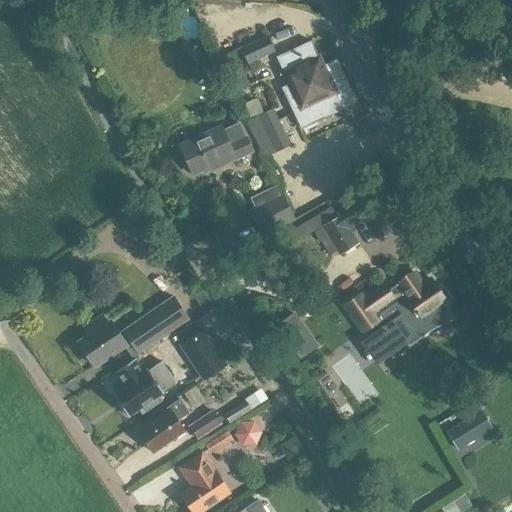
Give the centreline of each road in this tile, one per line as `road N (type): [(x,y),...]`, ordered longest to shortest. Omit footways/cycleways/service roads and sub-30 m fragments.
road 1 (residential): [(56,0),(70,46),(132,160),(364,511)]
road 2 (tertiary): [(511,285),(334,0)]
road 3 (unclassified): [(129,511),(0,321)]
